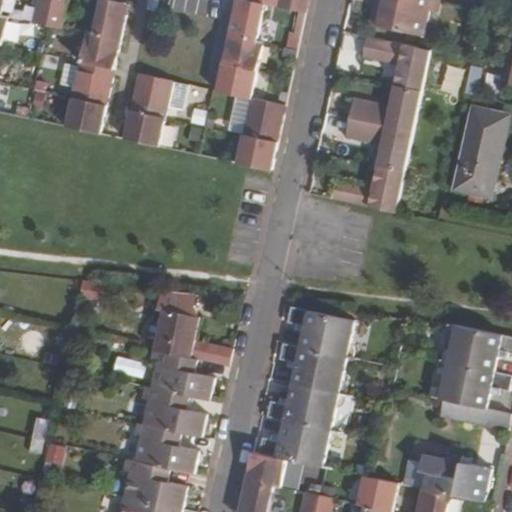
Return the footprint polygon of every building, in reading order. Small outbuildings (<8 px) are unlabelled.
[(0,0),(0,62),(10,18),(5,17),(8,0),(0,0)] [(69,0),(39,0),(34,25),(63,30),(69,0)] [(103,0),(96,37),(89,35),(69,128),(104,134),(128,16),(125,15),(127,4),(106,0),(103,0)] [(266,42),(259,40),(267,4),(251,0),(250,0),(243,0),(241,11),(236,9),(220,92),(239,95),(253,98),(246,134),(239,164),(274,171),(288,104),(254,97),(266,42)] [(307,12),(310,0),(251,0),(267,4),(307,12)] [(432,0),(383,0),(383,4),(376,2),(371,25),(424,36),(432,0)] [(346,37),(341,66),(356,68),(361,40),(346,37)] [(368,38),(364,59),(391,64),(387,83),(423,90),(432,52),(374,40),(368,38)] [(176,82),(141,75),(127,139),(161,147),(171,103),(175,83),(176,82)] [(470,78),(466,93),(475,95),(479,81),(470,78)] [(190,86),(175,83),(171,103),(186,106),(190,86)] [(423,90),(387,83),(383,105),(356,100),(352,118),(415,132),(423,90)] [(253,98),(239,95),(231,131),(246,134),(253,98)] [(493,196),(511,116),(475,108),(462,171),(466,171),(462,190),(493,196)] [(415,132),(352,118),(348,138),(375,144),(370,164),(406,172),(415,132)] [(406,172),(370,164),(365,186),(338,181),(334,201),(398,213),(401,197),(406,172)] [(185,306),(187,296),(160,292),(156,310),(163,312),(158,336),(232,352),(233,349),(195,341),(201,317),(191,315),(193,307),(185,306)] [(191,315),(201,317),(205,297),(187,296),(185,306),(193,307),(191,315)] [(306,327),(304,333),(301,347),(347,356),(354,322),(291,309),(288,323),(297,325),(306,327)] [(304,333),(306,327),(297,325),(296,331),(304,333)] [(511,354),(511,338),(458,328),(450,364),(497,374),(500,359),(502,352),(510,354),(511,354)] [(229,366),(232,352),(158,336),(156,350),(197,360),(229,366)] [(290,362),(298,363),(297,366),(343,376),(347,356),(301,347),(284,343),(281,359),(290,362)] [(197,360),(156,350),(153,350),(151,361),(158,363),(152,387),(189,396),(209,400),(215,377),(194,373),(197,360)] [(510,354),(502,352),(500,359),(509,361),(510,354)] [(298,363),(290,362),(290,364),(289,369),(296,370),(297,366),(298,363)] [(511,377),(497,374),(450,364),(443,400),(445,401),(442,417),(510,432),(511,420),(511,415),(490,410),(492,397),(493,390),(502,392),(511,394),(511,388),(511,377)] [(340,393),(343,376),(297,366),(296,370),(294,382),(340,393)] [(340,393),(294,382),(291,397),(289,404),(281,402),(272,400),(268,415),(286,419),(332,429),(340,393)] [(143,399),(149,400),(144,425),(181,433),(200,437),(205,415),(186,411),(189,396),(152,387),(146,386),(143,399)] [(283,395),(281,402),(289,404),(291,397),(283,395)] [(51,438),(55,421),(40,417),(36,434),(51,438)] [(332,429),(286,419),(283,432),(281,439),(274,438),(264,435),(260,451),(286,457),(324,465),(332,429)] [(135,435),(141,436),(135,461),(170,468),(193,473),(198,451),(178,447),(181,433),(144,425),(137,423),(135,435)] [(275,431),(274,438),(281,439),(283,432),(275,431)] [(280,486),(286,457),(260,451),(253,449),(244,491),(271,497),(274,484),(280,486)] [(429,470),(425,487),(451,493),(487,501),(494,468),(462,461),(464,456),(453,454),(452,457),(427,452),(423,468),(429,470)] [(135,461),(127,459),(125,465),(168,474),(170,468),(135,461)] [(167,480),(168,474),(125,465),(124,470),(132,472),(127,496),(182,508),(188,485),(167,480)] [(392,511),(399,481),(374,476),(365,474),(357,503),(365,505),(363,511),(392,511)] [(447,511),(451,493),(425,487),(423,486),(418,511),(419,511),(447,511)] [(243,511),(267,511),(271,497),(244,491),(241,503),(245,504),(243,511)] [(335,498),(304,491),(302,504),(332,510),(335,498)] [(123,511),(181,511),(182,508),(127,496),(123,511)]
